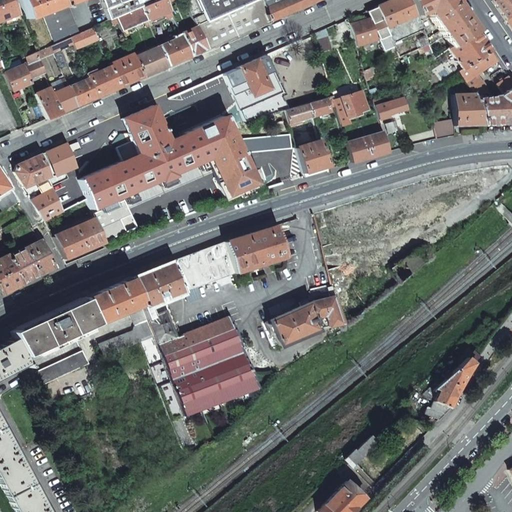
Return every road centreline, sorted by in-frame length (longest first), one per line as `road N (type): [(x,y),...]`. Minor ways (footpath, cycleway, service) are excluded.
road 1 (secondary): [(511,146),(444,154),(197,230),(0,314)]
road 2 (residential): [(0,153),(351,0)]
road 3 (secondary): [(401,511),(511,396)]
road 4 (residential): [(60,511),(0,404)]
